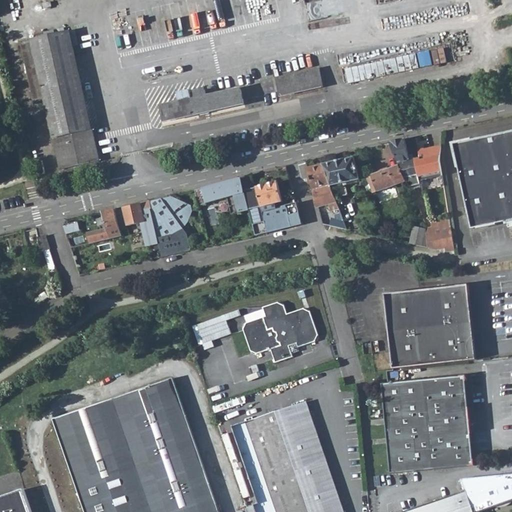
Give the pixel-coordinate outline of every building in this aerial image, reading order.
[(71,32),(32,40),(54,138),(92,130),(71,32)] [(46,102),(32,40),(21,42),(34,104),(46,102)] [(323,87),(319,70),(277,80),(281,96),(323,87)] [(195,99),(162,107),(165,121),(245,105),(241,89),(207,97),(205,89),(194,92),(195,99)] [(61,170),(99,162),(92,130),(54,138),(61,170)] [(511,131),(499,134),(454,145),(473,230),(507,221),(508,225),(511,224),(511,131)] [(421,157),(410,160),(405,140),(390,143),(400,165),(407,181),(410,187),(421,185),(420,178),(443,173),(443,172),(441,163),(441,158),(441,145),(420,150),(421,157)] [(336,197),(349,194),(346,183),(360,180),(355,158),(324,165),(332,189),(336,197)] [(36,162),(39,175),(46,173),(43,160),(36,162)] [(324,165),(308,168),(319,207),(337,202),(336,197),(332,189),(324,165)] [(373,193),(407,181),(400,165),(367,177),(373,193)] [(278,183),(255,188),(252,175),(243,178),(250,211),(256,235),(302,225),(297,204),(277,209),(276,204),(283,202),(278,183)] [(205,188),(196,190),(198,198),(199,205),(229,198),(233,215),(250,211),(243,178),(205,188)] [(172,196),(151,201),(159,239),(160,242),(163,257),(191,250),(187,234),(191,230),(187,225),(189,223),(191,220),(193,217),(195,213),(195,211),(194,204),(172,198),(172,196)] [(159,239),(151,201),(124,208),(128,226),(150,221),(155,243),(160,242),(159,239)] [(109,229),(90,234),(92,243),(123,236),(115,210),(104,212),(109,229)] [(321,215),(323,224),(337,227),(336,218),(321,215)] [(79,230),(78,223),(64,227),(66,233),(79,230)] [(452,235),(450,223),(427,229),(428,248),(439,251),(445,249),(446,253),(447,253),(454,251),(452,235)] [(414,228),(410,244),(428,248),(427,229),(414,228)] [(224,231),(206,235),(209,246),(227,242),(224,231)] [(50,249),(46,235),(38,238),(42,252),(44,251),(50,249)] [(44,251),(50,271),(57,269),(50,249),(44,251)] [(395,369),(479,360),(478,345),(471,286),(461,287),(388,295),(395,369)] [(265,316),(245,323),(243,329),(251,350),(258,353),(271,350),(275,363),(292,358),(291,354),(299,351),(298,348),(316,342),(318,335),(310,312),(305,308),(287,314),(284,305),(278,302),(263,307),(265,316)] [(243,312),(199,326),(205,345),(234,335),(230,322),(245,317),(243,312)] [(73,474),(85,511),(219,511),(173,377),(101,403),(105,416),(106,419),(108,424),(114,443),(120,460),(120,461),(108,462),(100,464),(97,465),(92,466),(89,467),(84,470),(73,474)] [(474,466),(466,377),(384,384),(391,473),(461,467),(474,466)] [(101,403),(53,418),(73,474),(84,470),(89,467),(92,466),(97,465),(100,464),(108,462),(120,461),(120,460),(114,443),(108,424),(106,419),(105,416),(101,403)] [(345,511),(309,404),(250,423),(236,428),(260,505),(256,507),(257,511),(345,511)] [(483,511),(511,502),(511,475),(464,481),(465,486),(468,492),(407,511),(483,511)] [(0,511),(33,511),(28,496),(25,487),(0,495),(0,511)]
